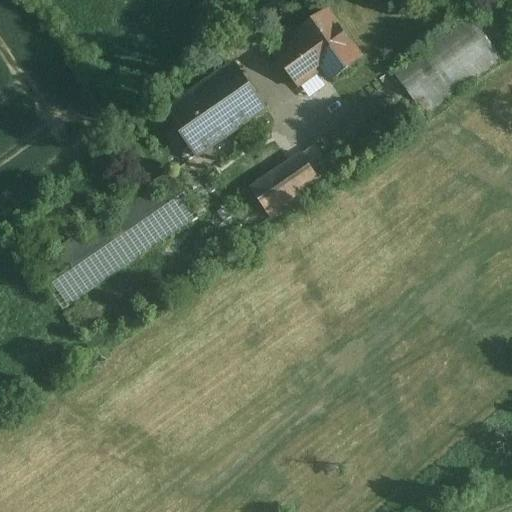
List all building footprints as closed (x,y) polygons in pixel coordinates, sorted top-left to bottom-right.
[(511,0),(485,0),(473,9),(508,55),(511,52),(511,0)] [(320,12),(290,34),(293,38),(313,66),(325,82),(354,61),(320,12)] [(467,16),(306,134),(340,179),(502,60),(467,16)] [(293,38),(266,58),(288,90),(306,77),(303,74),(313,66),(293,38)] [(229,61),(164,111),(198,155),(264,105),(229,61)] [(301,145),(247,186),(270,216),(324,175),(301,145)] [(169,171),(33,265),(65,311),(201,217),(169,171)] [(92,299),(68,315),(84,339),(108,322),(92,299)]
